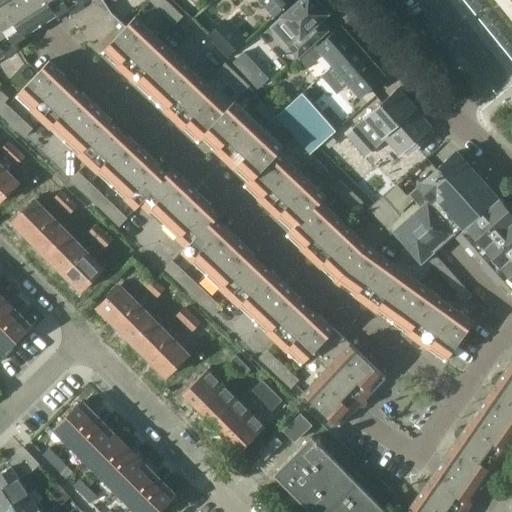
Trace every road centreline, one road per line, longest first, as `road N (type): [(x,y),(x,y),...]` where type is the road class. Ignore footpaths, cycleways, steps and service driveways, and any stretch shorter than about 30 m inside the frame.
road 1 (unclassified): [(461,396),(328,294),(25,0)]
road 2 (residential): [(511,164),(451,115),(349,0)]
road 3 (unclassified): [(83,339),(190,446)]
